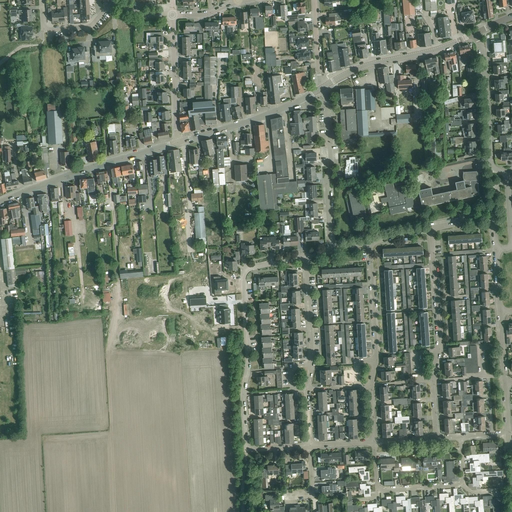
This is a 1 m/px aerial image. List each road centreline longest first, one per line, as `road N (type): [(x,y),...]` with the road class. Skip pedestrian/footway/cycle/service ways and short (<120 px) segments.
road 1 (tertiary): [(0,202),(177,142)]
road 2 (residential): [(243,394),(244,271),(305,255)]
road 3 (residential): [(330,250),(322,87)]
road 4 (tertiary): [(322,87),(351,70),(475,33)]
road 5 (tertiary): [(177,142),(258,118),(322,87)]
road 6 (residential): [(505,173),(490,162),(475,33)]
road 7 (residential): [(177,142),(172,14)]
road 8 (residential): [(438,349),(430,228)]
